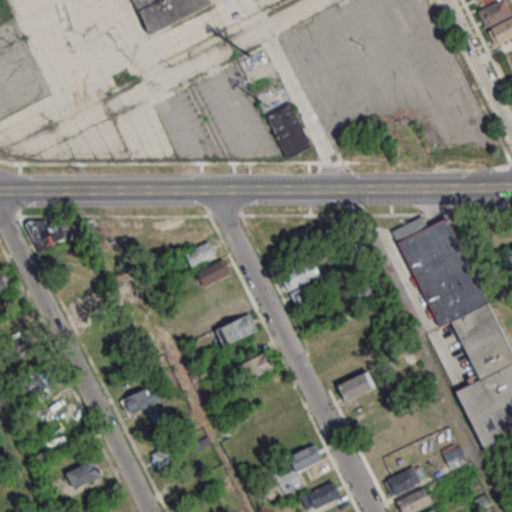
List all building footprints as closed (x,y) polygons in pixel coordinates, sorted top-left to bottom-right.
[(130,0),(149,37),(211,6),(208,0),(130,0)] [(511,14),(511,11),(507,0),(478,0),(482,7),(478,8),(485,26),(511,14)] [(492,43),(511,36),(511,18),(487,26),(492,43)] [(268,113),(291,157),(314,145),(291,101),(268,113)] [(393,228),(436,327),(452,320),(478,379),(456,389),(481,447),(511,433),(511,350),(454,214),(428,226),(423,215),(393,228)] [(64,244),(64,219),(32,219),(32,244),(64,244)] [(173,234),(180,249),(212,234),(204,219),(173,234)] [(216,255),(209,241),(184,253),(191,267),(216,255)] [(230,272),(223,258),(196,271),(203,286),(230,272)] [(319,280),(315,264),(281,272),(285,289),(319,280)] [(0,275),(0,293),(13,287),(7,272),(0,275)] [(298,311),(322,300),(314,283),(290,294),(298,311)] [(209,309),(216,325),(248,310),(241,294),(209,309)] [(73,305),(79,321),(110,310),(105,295),(73,305)] [(217,326),(221,343),(257,332),(252,316),(217,326)] [(274,371),(269,354),(237,362),(243,380),(274,371)] [(26,376),(34,393),(52,384),(44,367),(26,376)] [(346,402),(376,385),(367,370),(337,387),(346,402)] [(163,399),(155,383),(122,399),(129,414),(163,399)] [(323,459),(316,443),(289,455),(295,471),(323,459)] [(151,454),(157,468),(175,460),(168,446),(151,454)] [(73,488),(101,476),(93,459),(65,471),(73,488)] [(428,477),(420,461),(385,481),(393,497),(428,477)] [(300,496),(308,511),(341,496),(334,480),(300,496)] [(396,501),(401,511),(413,511),(433,501),(424,485),(396,501)]
